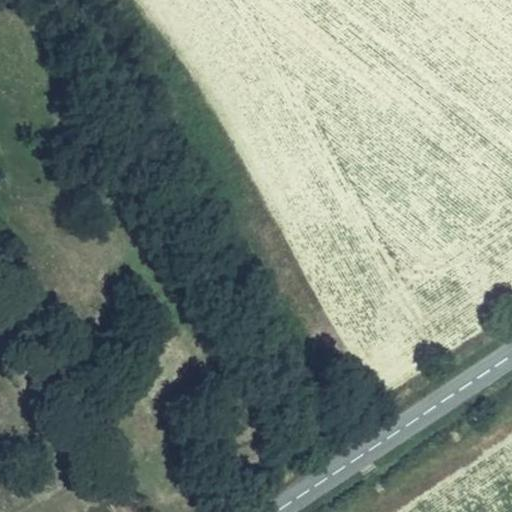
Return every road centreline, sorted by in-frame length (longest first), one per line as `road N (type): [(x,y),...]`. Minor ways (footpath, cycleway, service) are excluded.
road 1 (tertiary): [(511,353),(273,511)]
road 2 (unknown): [(113,511),(0,315)]
